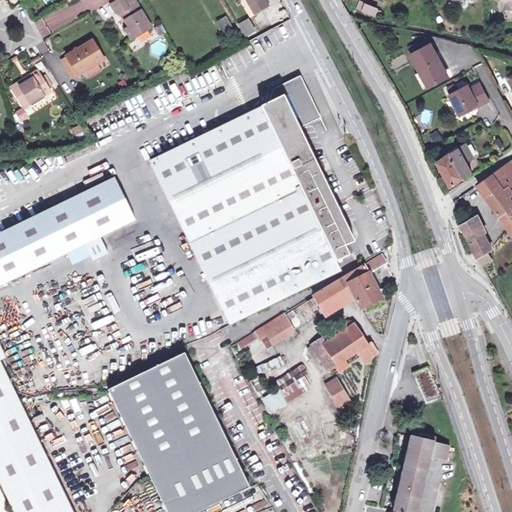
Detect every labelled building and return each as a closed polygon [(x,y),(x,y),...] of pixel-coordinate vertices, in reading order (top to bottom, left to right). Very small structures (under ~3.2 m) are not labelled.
[(135,0),(118,0),(111,5),(116,13),(120,11),(130,27),(126,29),(133,40),(153,27),(135,0)] [(247,0),(255,13),(268,5),(264,0),(247,0)] [(511,0),(501,0),(502,8),(511,8),(511,0)] [(376,16),(383,17),(383,14),(381,14),(382,10),(378,9),(378,8),(361,2),(359,8),(376,16)] [(230,14),(226,16),(231,24),(235,21),(230,14)] [(231,24),(226,16),(218,21),(227,36),(233,33),(239,29),(235,21),(231,24)] [(246,35),(253,31),(247,20),(240,24),(246,35)] [(410,48),(413,53),(429,45),(426,39),(410,48)] [(93,41),(67,56),(78,75),(104,60),(93,41)] [(431,43),(429,45),(413,53),(411,55),(420,71),(415,74),(422,88),(428,85),(429,87),(449,76),(431,43)] [(74,78),(78,75),(67,56),(62,59),(74,78)] [(223,72),(214,65),(204,77),(214,84),(223,72)] [(52,91),(50,88),(42,76),(39,70),(31,75),(34,78),(19,87),(30,105),(45,95),(52,91)] [(46,74),(42,76),(50,88),(53,86),(46,74)] [(24,108),(30,105),(19,87),(34,78),(31,75),(11,87),(24,108)] [(283,96),(300,129),(322,119),(304,82),(294,79),(272,90),(277,100),(283,96)] [(461,115),(473,109),(471,105),(477,102),(479,106),(489,101),(479,83),(470,88),(468,85),(457,91),(451,94),(450,95),(461,115)] [(448,89),(451,94),(457,91),(454,86),(448,89)] [(47,98),(45,95),(30,105),(31,108),(47,98)] [(355,242),(300,129),(283,96),(277,100),(258,109),(337,262),(353,254),(349,245),(355,242)] [(342,270),(337,262),(258,109),(151,161),(231,325),(342,270)] [(420,113),(422,124),(429,122),(428,111),(420,113)] [(430,135),(435,143),(441,139),(437,131),(430,135)] [(451,186),(473,173),(467,163),(474,159),(466,144),(437,161),(451,186)] [(511,162),(478,187),(511,234),(511,162)] [(0,482),(14,511),(74,511),(0,361),(0,360),(0,286),(85,245),(93,262),(109,255),(101,237),(136,220),(115,178),(0,233),(0,482)] [(461,225),(470,242),(484,233),(476,217),(461,225)] [(484,233),(470,242),(478,257),(488,251),(492,249),(484,233)] [(488,251),(478,257),(482,266),(492,260),(488,251)] [(354,296),(356,300),(361,309),(383,297),(370,272),(387,262),(382,253),(312,297),(313,298),(307,302),(312,308),(317,305),(323,315),(354,296)] [(354,296),(323,315),(326,319),(356,300),(354,296)] [(261,341),(263,340),(268,349),(295,331),(285,314),(255,332),(261,341)] [(321,344),(336,367),(346,360),(357,352),(369,344),(353,322),(326,341),(321,344)] [(336,367),(321,344),(326,341),(324,337),(311,346),(319,357),(329,372),(336,367)] [(372,342),(369,344),(357,352),(364,363),(379,353),(372,342)] [(319,357),(311,346),(307,348),(315,360),(319,357)] [(167,511),(200,511),(251,488),(186,352),(109,389),(167,511)] [(256,368),(260,376),(283,364),(279,357),(256,368)] [(349,365),(346,360),(336,367),(338,371),(340,370),(341,371),(349,365)] [(413,373),(427,404),(441,398),(428,367),(413,373)] [(303,377),(281,392),(279,389),(266,397),(274,410),(310,389),(303,377)] [(325,385),(339,407),(351,400),(337,378),(325,385)] [(351,400),(339,407),(344,415),(355,408),(351,400)] [(389,511),(418,511),(431,459),(432,456),(440,458),(439,461),(446,463),(450,448),(434,444),(435,440),(415,435),(414,439),(410,439),(408,446),(405,445),(402,460),(404,461),(401,475),(398,474),(394,490),(397,491),(394,505),(391,504),(389,511)]
